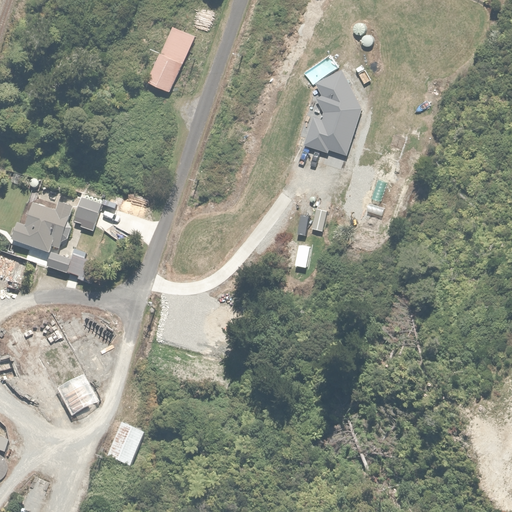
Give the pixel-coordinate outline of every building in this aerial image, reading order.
[(194,38),(173,29),(150,82),(170,91),(194,38)] [(67,209),(27,199),(17,234),(58,244),(67,209)] [(102,209),(81,202),(75,221),(97,227),(102,209)] [(0,254),(0,278),(7,281),(8,276),(21,281),(27,265),(0,254)] [(70,262),(49,254),(44,268),(78,280),(85,262),(72,257),(70,262)] [(45,314),(25,325),(33,340),(53,329),(45,314)] [(66,344),(39,358),(53,387),(81,374),(66,344)] [(146,435),(120,424),(105,458),(132,469),(146,435)]
